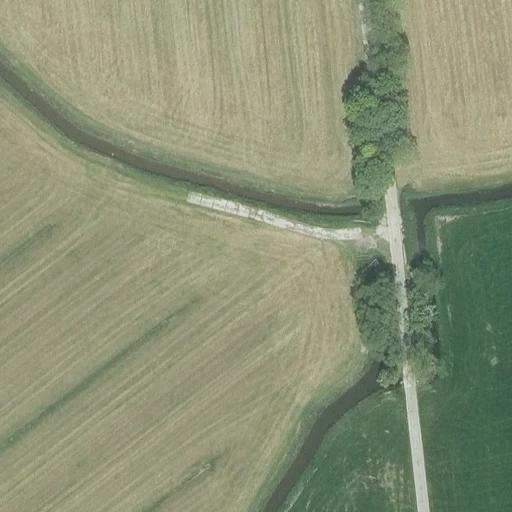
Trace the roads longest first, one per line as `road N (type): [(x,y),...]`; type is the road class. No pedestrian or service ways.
road 1 (track): [(421,511),(363,0)]
road 2 (track): [(391,231),(322,234),(193,203)]
